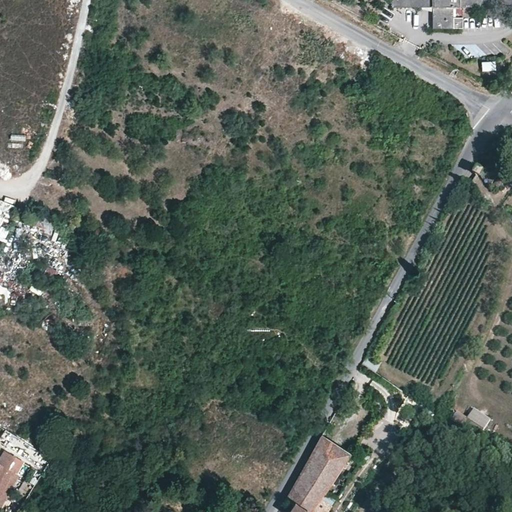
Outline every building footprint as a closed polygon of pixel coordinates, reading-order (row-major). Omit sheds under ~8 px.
[(511,0),(391,0),(391,6),(432,6),(432,28),(461,28),(461,17),(452,17),(452,6),(511,5),(511,0)] [(480,60),(480,70),(494,69),(494,60),(480,60)] [(478,166),(474,173),(481,176),(484,169),(478,166)] [(17,208),(0,201),(0,228),(7,231),(17,208)] [(55,221),(35,214),(31,229),(50,235),(55,221)] [(19,271),(26,256),(13,250),(6,265),(14,269),(19,271)] [(14,269),(6,265),(0,263),(0,300),(1,301),(14,269)] [(366,356),(363,367),(377,371),(380,360),(366,356)] [(478,425),(459,413),(454,423),(472,434),(478,425)] [(309,511),(313,507),(348,454),(321,436),(286,499),(293,504),(307,511),(309,511)] [(0,497),(24,460),(0,445),(0,497)]
